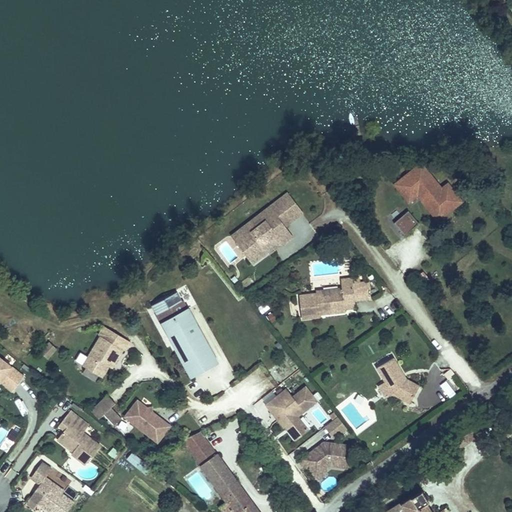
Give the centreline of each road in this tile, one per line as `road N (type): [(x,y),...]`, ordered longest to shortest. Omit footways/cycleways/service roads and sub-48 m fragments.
road 1 (residential): [(351,220),(484,396)]
road 2 (residential): [(331,511),(484,396)]
